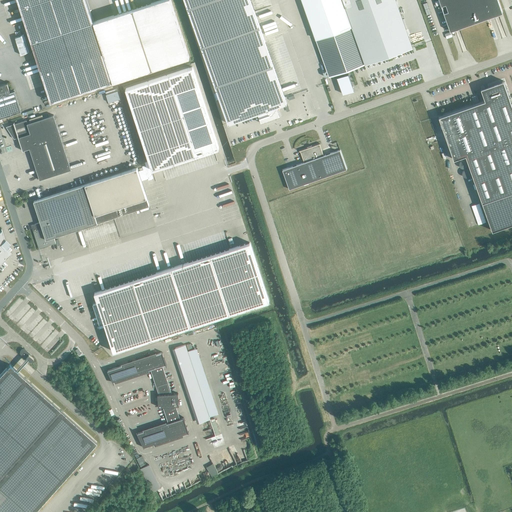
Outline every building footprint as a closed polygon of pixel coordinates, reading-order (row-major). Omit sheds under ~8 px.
[(17,0),(31,42),(51,102),(113,82),(190,57),(172,0),(160,0),(94,22),(86,0),(17,0)] [(184,0),(228,124),(257,114),(261,123),(280,116),(277,107),(287,103),(250,0),(184,0)] [(302,0),(330,77),(341,73),(342,76),(337,78),(343,94),(354,90),(372,84),(366,67),(349,74),(344,75),(343,72),(365,65),(412,48),(395,0),(302,0)] [(439,0),(450,31),(502,13),(497,0),(439,0)] [(26,52),(29,51),(24,34),(21,35),(21,36),(15,38),(21,55),(27,53),(26,52)] [(192,67),(127,88),(153,170),(219,149),(192,67)] [(466,155),(490,230),(511,222),(511,105),(503,81),(487,86),(488,88),(481,90),(485,101),(439,117),(454,160),(466,155)] [(0,118),(21,112),(15,91),(10,92),(7,84),(8,83),(0,85),(0,118)] [(6,127),(14,139),(18,138),(23,151),(30,148),(40,180),(71,169),(54,115),(27,124),(26,120),(15,124),(14,122),(14,124),(6,127)] [(282,170),(289,189),(347,169),(340,150),(324,156),(320,144),(299,151),(300,151),(304,162),(282,170)] [(31,225),(33,231),(39,249),(56,243),(54,237),(149,206),(137,168),(34,201),(40,222),(31,225)] [(293,233),(313,295),(459,247),(439,186),(293,233)] [(119,230),(121,236),(137,230),(135,224),(133,224),(132,220),(129,221),(129,225),(125,225),(125,226),(130,226),(130,227),(127,227),(126,230),(123,230),(122,230),(123,231),(121,231),(120,227),(119,227),(119,230)] [(2,244),(0,241),(0,265),(11,252),(2,244)] [(250,243),(94,293),(98,304),(93,306),(99,324),(104,323),(113,352),(269,302),(250,243)] [(35,336),(45,326),(48,326),(49,327),(46,330),(49,333),(50,332),(50,330),(54,330),(54,329),(50,325),(48,325),(48,321),(40,315),(40,313),(35,313),(34,311),(33,312),(11,313),(10,315),(35,339),(35,336)] [(210,419),(186,345),(176,348),(200,423),(210,419)] [(31,362),(31,361),(30,361),(33,358),(33,359),(28,354),(29,353),(25,350),(25,349),(24,349),(23,349),(22,349),(21,350),(20,351),(20,352),(20,353),(20,354),(21,354),(25,358),(26,357),(31,362)] [(166,365),(165,362),(162,352),(162,353),(108,370),(107,370),(113,382),(150,370),(159,394),(158,394),(158,407),(163,407),(168,423),(138,433),(137,433),(144,448),(144,447),(188,433),(189,433),(184,417),(183,417),(183,418),(180,419),(176,406),(179,406),(178,393),(172,394),(162,366),(166,365)] [(0,511),(32,511),(96,442),(9,364),(0,374),(0,511)]
